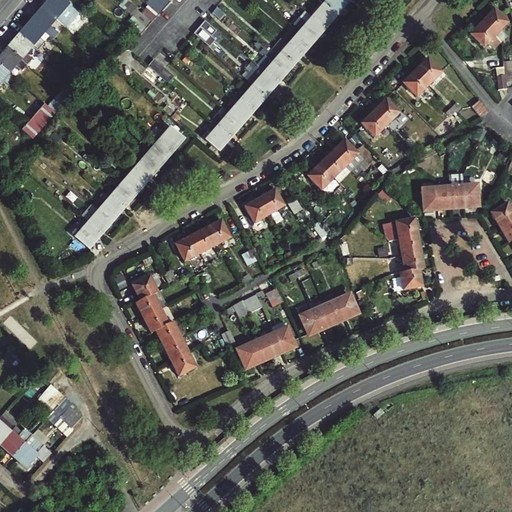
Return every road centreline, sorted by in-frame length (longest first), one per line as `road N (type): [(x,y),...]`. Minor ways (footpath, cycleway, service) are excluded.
road 1 (residential): [(511,296),(450,302),(324,354),(190,438),(174,430),(100,289),(106,262),(302,143),(436,0)]
road 2 (primary): [(511,324),(404,348),(313,390),(164,511)]
road 3 (primary): [(198,511),(266,451),(341,400),(421,365),(511,345)]
